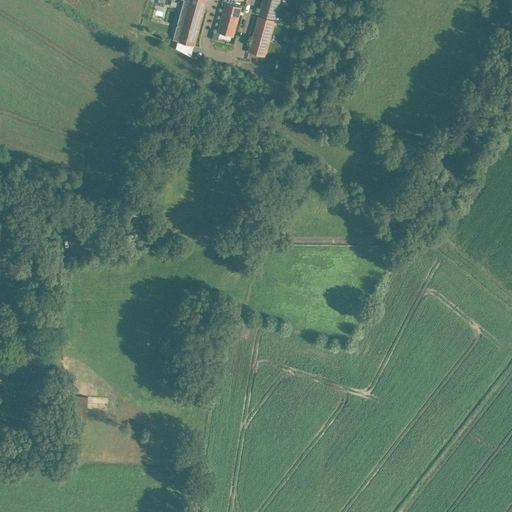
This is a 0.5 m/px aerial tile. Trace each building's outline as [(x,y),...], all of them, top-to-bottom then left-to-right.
[(177,40),(193,45),(203,10),(193,7),(194,0),(188,0),(185,13),(189,14),(185,27),(181,26),(177,40)] [(263,0),(260,13),(274,17),(278,0),(263,0)] [(226,3),(218,31),(233,35),(240,7),(226,3)] [(249,51),(264,55),(273,20),(259,16),(249,51)] [(280,60),(277,69),(287,72),(290,63),(280,60)] [(59,219),(60,235),(74,234),(73,218),(59,219)] [(0,301),(21,301),(21,290),(0,290),(0,271),(6,271),(5,262),(0,262),(0,301)] [(75,425),(86,426),(88,396),(76,396),(75,425)] [(91,409),(103,409),(104,397),(91,396),(91,409)]
